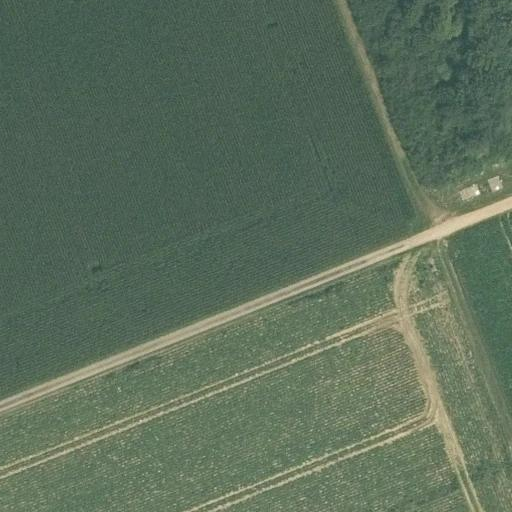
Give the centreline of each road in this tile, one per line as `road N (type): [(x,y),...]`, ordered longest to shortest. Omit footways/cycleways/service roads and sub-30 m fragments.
road 1 (track): [(0,407),(511,203)]
road 2 (track): [(351,0),(433,234),(511,419)]
